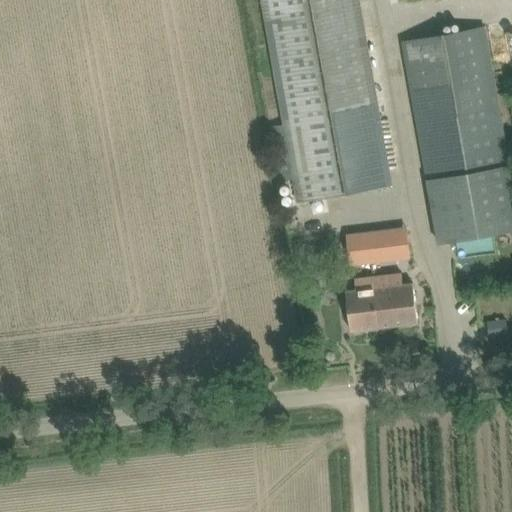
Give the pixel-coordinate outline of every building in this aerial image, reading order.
[(261,0),(298,202),(391,185),(358,0),(261,0)] [(511,192),(483,26),(402,40),(438,242),(511,230),(511,192)] [(379,261),(375,232),(375,230),(352,233),(346,233),(350,265),(379,261)] [(352,290),(346,291),(350,330),(418,322),(413,283),(402,284),(400,273),(355,279),(356,290),(352,290)] [(486,342),(507,340),(505,317),(484,319),(486,342)]
